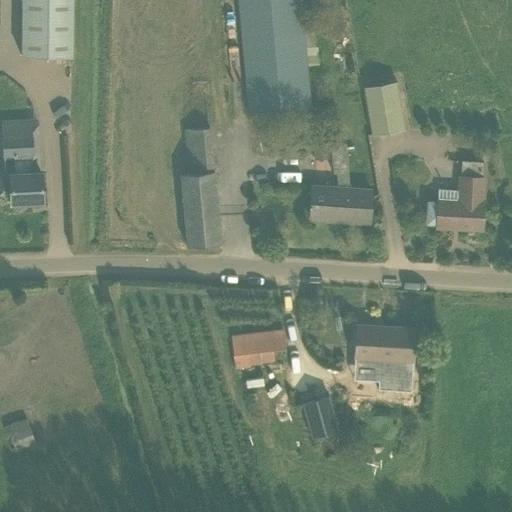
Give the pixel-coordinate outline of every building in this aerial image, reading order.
[(20,0),(20,56),(72,56),(72,0),(20,0)] [(309,107),(308,91),(299,0),(239,0),(250,112),(309,107)] [(319,61),(318,42),(309,43),(310,62),(319,61)] [(363,87),(371,136),(404,130),(396,81),(363,87)] [(10,204),(42,202),(41,172),(32,172),(30,118),(1,119),(3,156),(4,155),(5,173),(0,173),(0,193),(10,193),(10,204)] [(220,243),(210,127),(184,130),(189,172),(180,173),(185,235),(186,246),(220,243)] [(345,141),(329,143),(333,173),(336,173),(338,188),(311,186),(310,204),(308,204),(308,208),(310,208),(309,218),(369,222),(371,190),(350,189),(348,171),(345,141)] [(436,224),(436,226),(482,229),(483,203),(481,203),(482,178),(482,176),(460,174),(459,190),(438,189),(437,202),(427,201),(426,223),(436,224)] [(412,362),(414,328),(356,325),(354,359),(384,361),(382,385),(406,386),(407,362),(412,362)] [(285,349),(283,331),(231,337),(234,363),(274,358),(273,351),(285,349)] [(328,396),(301,404),(311,437),(337,430),(328,396)] [(4,426),(12,449),(34,441),(26,418),(4,426)]
